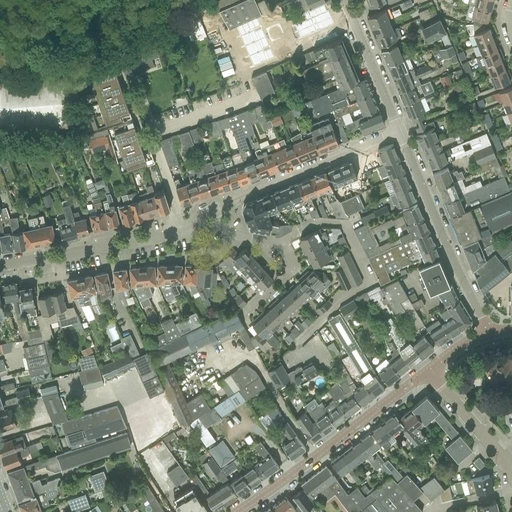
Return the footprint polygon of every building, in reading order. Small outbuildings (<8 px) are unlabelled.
[(221,0),(215,3),(216,5),(219,11),(244,1),(243,0),(221,0)] [(244,0),(244,1),(219,11),(229,29),(260,15),(256,4),(253,0),(244,0)] [(325,2),(323,0),(298,0),(302,6),(297,8),(299,13),(325,2)] [(409,0),(408,0),(401,3),(402,8),(412,4),(409,0)] [(467,0),(466,4),(474,7),(490,11),(493,0),(492,0),(467,0)] [(256,4),(260,15),(268,12),(263,1),(256,4)] [(304,22),(296,25),(301,38),(299,39),(304,51),(339,37),(327,6),(301,16),(304,22)] [(472,24),(484,28),(485,22),(487,22),(490,11),(474,7),(470,17),(474,18),(472,24)] [(418,13),(420,18),(429,14),(427,9),(418,13)] [(369,16),(366,18),(367,20),(371,28),(388,20),(384,10),(369,16)] [(187,17),(190,23),(198,19),(196,13),(187,17)] [(429,14),(420,18),(422,23),(431,19),(429,14)] [(259,16),(239,24),(255,65),(276,57),(259,16)] [(198,19),(190,23),(191,25),(191,26),(194,34),(197,40),(206,37),(198,19)] [(439,19),(421,27),(427,41),(445,32),(439,19)] [(371,28),(375,37),(392,30),(388,20),(371,28)] [(473,35),(477,45),(492,39),(488,28),(484,30),(484,28),(472,24),(474,34),(473,35)] [(392,30),(375,37),(379,47),(396,39),(401,37),(397,28),(392,30)] [(312,51),(304,54),(307,61),(312,59),(311,58),(315,56),(315,57),(325,53),(328,59),(346,52),(340,39),(331,43),(312,51)] [(477,45),(481,56),(496,50),(492,39),(477,45)] [(152,40),(118,53),(126,77),(145,70),(145,69),(152,66),(150,59),(158,56),(152,40)] [(381,51),(387,66),(402,60),(395,45),(381,51)] [(451,46),(439,49),(443,59),(455,55),(451,46)] [(481,56),(475,58),(479,69),(485,66),(486,66),(501,60),(499,57),(501,57),(501,54),(499,49),(496,50),(481,56)] [(462,51),(457,53),(460,61),(465,58),(462,51)] [(306,81),(322,74),(350,62),(346,52),(328,59),(301,71),(306,81)] [(387,66),(391,77),(413,68),(408,58),(402,60),(387,66)] [(117,60),(86,70),(105,126),(131,118),(131,117),(130,117),(123,97),(123,96),(114,99),(113,97),(123,94),(122,94),(116,74),(119,73),(121,73),(121,72),(117,60)] [(486,66),(490,77),(505,71),(501,60),(486,66)] [(334,74),(336,79),(354,71),(350,62),(322,74),(324,79),(334,74)] [(413,68),(391,77),(398,92),(399,94),(420,85),(420,83),(419,82),(417,78),(438,69),(435,62),(414,71),(413,68)] [(466,62),(461,64),(465,74),(470,72),(466,62)] [(279,65),(273,67),(276,76),(282,73),(279,65)] [(505,71),(490,77),(494,88),(509,82),(508,78),(509,78),(510,75),(508,70),(505,71)] [(354,71),(336,79),(340,88),(358,80),(354,71)] [(251,78),(260,100),(273,94),(264,72),(251,78)] [(470,72),(465,74),(468,81),(473,79),(470,72)] [(462,73),(455,75),(458,81),(464,79),(462,73)] [(0,130),(65,125),(60,76),(0,81),(0,130)] [(65,77),(67,105),(78,104),(75,76),(65,77)] [(316,116),(345,104),(371,93),(365,79),(359,82),(358,80),(340,88),(309,100),(316,116)] [(420,85),(399,94),(403,104),(418,98),(419,98),(418,94),(422,92),(424,95),(431,92),(433,91),(429,81),(428,81),(420,85)] [(471,88),(474,96),(479,94),(476,86),(471,88)] [(511,86),(498,92),(502,103),(511,98),(511,86)] [(431,92),(424,95),(426,102),(434,99),(431,92)] [(345,104),(333,109),(340,127),(345,124),(346,124),(342,116),(345,115),(349,113),(360,108),(363,115),(368,112),(378,109),(371,93),(345,104)] [(418,98),(403,104),(409,118),(411,117),(413,123),(424,118),(422,113),(424,112),(418,98)] [(511,98),(502,103),(506,113),(511,110),(511,98)] [(482,99),(476,101),(479,109),(485,107),(482,99)] [(260,106),(255,108),(259,120),(261,123),(266,121),(260,106)] [(290,111),(293,118),(303,114),(300,107),(290,111)] [(255,108),(245,112),(249,124),(259,120),(255,108)] [(378,110),(346,124),(345,124),(348,132),(360,127),(363,134),(383,126),(384,124),(378,110)] [(280,114),(283,122),(293,118),(290,111),(280,114)] [(245,112),(227,119),(240,152),(251,181),(260,177),(253,160),(244,137),(253,134),(249,124),(245,112)] [(481,115),(484,122),(490,120),(487,113),(481,115)] [(345,115),(342,116),(346,124),(352,121),(350,118),(347,119),(345,115)] [(226,117),(217,121),(220,130),(229,126),(226,117)] [(327,118),(318,122),(329,148),(338,144),(335,135),(331,128),(327,118)] [(132,120),(112,127),(127,171),(153,162),(149,150),(143,153),(132,120)] [(490,120),(484,122),(487,130),(493,127),(490,120)] [(213,138),(222,134),(217,121),(208,124),(213,138)] [(416,134),(421,147),(438,140),(433,128),(435,127),(432,121),(415,128),(417,134),(416,134)] [(270,122),(260,126),(263,133),(273,129),(270,122)] [(318,122),(308,126),(311,132),(312,135),(319,152),(329,148),(318,122)] [(457,125),(447,129),(449,135),(459,131),(457,125)] [(198,128),(188,131),(192,143),(202,140),(198,128)] [(305,130),(300,132),(300,133),(309,155),(312,154),(312,155),(319,152),(312,135),(311,132),(306,134),(305,130)] [(187,131),(178,134),(183,146),(183,148),(192,144),(192,143),(188,131),(187,131)] [(300,133),(291,138),(293,143),(292,144),(299,161),(300,160),(307,157),(306,156),(309,155),(300,133)] [(348,142),(344,133),(340,135),(343,144),(348,142)] [(442,150),(425,157),(430,169),(459,157),(490,144),(486,133),(464,142),(458,145),(443,151),(443,150),(442,151),(442,150)] [(178,134),(168,137),(173,150),(183,146),(178,134)] [(490,136),(492,142),(498,140),(496,134),(490,136)] [(109,135),(88,141),(92,154),(107,149),(108,153),(114,152),(109,135)] [(421,147),(425,157),(442,150),(442,151),(443,150),(441,146),(454,141),(452,136),(438,141),(438,140),(421,147)] [(173,150),(168,137),(159,140),(169,167),(178,164),(173,150)] [(82,141),(74,144),(77,152),(88,147),(85,140),(85,139),(82,141)] [(291,164),(298,161),(299,161),(292,144),(291,144),(286,146),(283,139),(278,141),(288,164),(290,163),(291,164)] [(498,140),(492,142),(496,151),(502,149),(498,140)] [(277,150),(272,152),(279,169),(286,166),(285,165),(288,164),(278,141),(274,143),(277,150)] [(264,146),(259,148),(259,149),(269,172),(271,171),(272,172),(279,169),(272,152),(269,144),(264,146)] [(392,144),(372,152),(378,167),(398,158),(392,144)] [(498,164),(490,145),(472,153),(477,165),(480,171),(498,164)] [(257,158),(253,160),(260,177),(267,174),(266,173),(269,172),(259,149),(259,148),(254,150),(257,158)] [(240,152),(231,155),(240,183),(243,182),(243,183),(251,181),(240,152)] [(231,155),(220,159),(222,163),(231,188),(238,185),(237,184),(240,183),(231,155)] [(388,175),(389,179),(404,172),(398,158),(378,167),(377,167),(381,178),(388,175)] [(211,162),(201,166),(202,168),(202,170),(211,194),(218,192),(218,191),(220,190),(212,166),(211,162)] [(350,162),(339,166),(345,182),(357,177),(350,162)] [(217,164),(212,166),(220,190),(223,189),(224,190),(231,188),(222,163),(217,164)] [(339,166),(328,171),(334,186),(345,182),(339,166)] [(441,170),(432,174),(438,188),(461,179),(464,178),(461,172),(457,173),(456,171),(450,173),(448,168),(441,170)] [(197,171),(193,173),(201,196),(204,195),(204,197),(211,194),(202,170),(197,171)] [(325,172),(311,177),(318,193),(324,190),(328,200),(336,218),(348,219),(347,215),(344,213),(340,202),(336,198),(328,179),(325,172)] [(389,179),(395,193),(410,186),(404,172),(389,179)] [(190,182),(185,184),(192,201),(199,199),(198,197),(201,196),(193,173),(192,173),(188,175),(189,178),(190,182)] [(481,185),(443,201),(449,215),(458,211),(468,207),(509,190),(507,185),(503,176),(481,185)] [(311,177),(297,183),(307,209),(311,217),(319,217),(310,196),(318,193),(311,177)] [(192,201),(185,184),(180,186),(177,178),(173,180),(182,205),(192,201)] [(438,188),(443,201),(481,185),(479,180),(468,185),(464,187),(461,179),(438,188)] [(94,231),(107,228),(99,197),(93,183),(87,185),(92,198),(96,214),(90,215),(94,231)] [(297,183),(285,188),(292,203),(295,209),(300,207),(302,211),(307,209),(297,183)] [(147,192),(136,195),(139,203),(143,217),(160,212),(170,209),(164,191),(154,195),(151,185),(145,187),(147,192)] [(396,193),(390,196),(393,205),(395,204),(397,209),(401,207),(407,205),(416,201),(410,186),(395,193),(396,193)] [(285,188),(272,193),(278,209),(285,206),(286,209),(292,206),(291,204),(292,203),(285,188)] [(135,192),(127,195),(134,220),(143,217),(139,203),(136,195),(135,192)] [(470,208),(470,209),(459,213),(450,217),(461,244),(480,236),(482,235),(482,236),(498,230),(498,229),(511,222),(511,197),(511,196),(510,192),(470,208)] [(107,200),(103,201),(109,227),(119,225),(115,209),(114,209),(112,198),(110,193),(109,193),(105,194),(107,200)] [(272,193),(262,198),(268,213),(273,211),(275,217),(281,215),(278,209),(272,193)] [(49,194),(41,198),(43,203),(51,200),(49,194)] [(134,220),(127,195),(126,194),(121,195),(124,204),(118,206),(123,224),(134,220)] [(363,207),(357,194),(340,202),(344,213),(347,215),(356,211),(363,207)] [(268,213),(262,198),(245,204),(242,210),(250,230),(275,234),(274,237),(277,237),(278,237),(279,237),(291,230),(291,224),(280,224),(271,223),(271,221),(268,213)] [(408,231),(398,235),(400,239),(401,242),(428,230),(423,217),(417,204),(402,210),(408,223),(405,224),(408,231)] [(66,218),(57,221),(63,243),(79,239),(78,235),(71,213),(69,205),(62,207),(66,218)] [(386,207),(360,218),(363,225),(364,225),(389,214),(386,207)] [(1,211),(0,210),(0,251),(0,252),(12,249),(10,234),(3,235),(1,225),(1,223),(4,222),(5,224),(10,223),(9,219),(6,208),(0,209),(1,211)] [(77,211),(71,213),(78,235),(89,233),(85,218),(79,219),(77,211)] [(42,216),(36,217),(43,244),(54,241),(51,225),(45,226),(42,216)] [(27,230),(24,231),(27,247),(43,244),(36,217),(27,219),(29,230),(27,230)] [(16,218),(9,219),(10,223),(14,249),(27,247),(24,231),(19,232),(16,218)] [(397,223),(395,219),(378,226),(380,230),(397,223)] [(378,253),(371,239),(364,225),(363,225),(353,230),(367,258),(378,253)] [(299,244),(302,250),(321,241),(318,235),(321,234),(319,230),(300,239),(301,242),(299,244)] [(378,253),(367,258),(380,285),(390,281),(387,273),(397,269),(394,261),(397,260),(434,244),(428,230),(401,242),(399,243),(391,247),(378,253)] [(462,246),(472,270),(499,249),(502,247),(497,240),(500,238),(497,231),(462,246)] [(499,249),(472,270),(482,293),(490,287),(511,270),(511,269),(511,239),(502,247),(499,249)] [(306,258),(306,259),(328,249),(326,245),(323,246),(321,241),(302,250),(305,256),(307,254),(309,257),(306,258)] [(434,244),(397,260),(400,268),(423,258),(425,264),(440,258),(434,244)] [(224,259),(221,262),(232,274),(238,269),(254,255),(249,250),(247,252),(245,249),(238,255),(234,250),(225,258),(225,259),(224,259)] [(328,249),(306,259),(309,265),(312,264),(313,267),(332,258),(330,254),(328,256),(325,250),(328,249)] [(337,257),(339,262),(350,257),(347,252),(337,257)] [(240,275),(243,278),(259,264),(256,261),(258,260),(254,255),(238,269),(243,273),(240,275)] [(339,262),(335,264),(338,270),(342,268),(341,267),(352,262),(350,257),(339,262)] [(425,264),(418,267),(418,268),(421,273),(421,274),(422,278),(419,279),(421,284),(424,282),(426,286),(429,294),(436,291),(451,285),(450,283),(443,266),(443,264),(440,259),(440,258),(425,264)] [(352,262),(341,267),(342,268),(344,272),(355,267),(352,262)] [(248,279),(252,284),(267,270),(263,265),(261,267),(259,264),(243,278),(246,281),(248,279)] [(165,297),(173,293),(170,286),(169,265),(157,266),(158,283),(165,297)] [(181,265),(169,265),(170,286),(173,293),(174,295),(178,293),(179,293),(176,287),(176,282),(181,282),(181,275),(181,265)] [(192,294),(198,291),(195,286),(197,266),(185,265),(183,282),(189,283),(189,287),(192,294)] [(153,266),(141,267),(143,288),(148,297),(153,295),(149,288),(149,283),(155,283),(154,276),(153,266)] [(197,266),(195,286),(198,291),(200,295),(202,299),(202,300),(205,305),(210,303),(207,297),(203,290),(204,283),(210,284),(215,285),(216,273),(211,273),(211,267),(197,266)] [(141,267),(130,268),(131,278),(131,285),(139,301),(148,297),(143,288),(141,267)] [(355,267),(344,272),(346,277),(357,272),(355,267)] [(344,272),(342,268),(338,270),(335,271),(344,290),(351,287),(349,282),(346,277),(344,272)] [(125,269),(113,271),(114,281),(117,299),(121,299),(125,306),(128,304),(125,298),(126,298),(129,295),(127,287),(128,287),(126,279),(125,269)] [(267,270),(252,284),(256,288),(254,290),(257,293),(273,279),(270,276),(272,275),(267,270)] [(308,271),(303,275),(317,290),(321,286),(324,289),(331,282),(323,273),(319,277),(313,270),(310,273),(308,271)] [(106,272),(95,275),(97,284),(100,302),(112,300),(112,299),(112,298),(110,288),(108,282),(106,272)] [(357,272),(346,277),(349,282),(360,277),(357,272)] [(91,275),(79,278),(85,305),(98,302),(96,291),(94,291),(91,275)] [(300,282),(298,284),(312,300),(314,297),(316,299),(321,294),(317,290),(303,275),(298,280),(300,282)] [(360,277),(349,282),(351,287),(362,282),(360,277)] [(85,305),(79,278),(67,280),(71,297),(77,295),(79,306),(85,305)] [(380,288),(384,295),(396,316),(404,311),(399,302),(407,297),(397,280),(380,288)] [(1,285),(2,292),(3,301),(13,299),(15,313),(20,312),(16,283),(1,285)] [(293,285),(288,289),(302,304),(306,300),(308,302),(312,300),(298,284),(295,287),(293,285)] [(436,291),(448,309),(459,301),(457,298),(451,285),(436,291)] [(371,301),(384,295),(380,288),(379,286),(366,292),(371,301)] [(21,302),(19,303),(20,312),(21,314),(29,313),(30,315),(36,314),(33,297),(31,287),(19,289),(21,299),(21,302)] [(285,295),(282,298),(297,313),(299,311),(297,309),(302,304),(288,289),(283,293),(285,295)] [(61,292),(49,295),(55,312),(59,321),(70,318),(72,324),(77,330),(79,330),(81,333),(83,331),(79,322),(72,306),(68,308),(68,307),(66,308),(64,301),(61,292)] [(359,307),(371,301),(366,292),(354,298),(359,307)] [(413,293),(408,296),(411,303),(417,300),(413,293)] [(55,312),(49,295),(37,299),(42,314),(36,316),(43,340),(49,338),(53,337),(49,324),(59,321),(55,312)] [(234,300),(241,308),(246,303),(239,295),(234,300)] [(423,325),(415,310),(411,303),(407,297),(399,302),(404,311),(417,328),(423,325)] [(278,298),(273,303),(287,318),(291,314),(293,316),(297,313),(282,298),(280,300),(278,298)] [(339,307),(346,319),(353,314),(351,311),(357,307),(359,311),(360,310),(353,299),(339,307)] [(411,303),(415,310),(424,305),(421,299),(417,300),(411,303)] [(319,308),(323,312),(332,304),(328,300),(319,308)] [(440,314),(446,322),(454,335),(471,324),(471,319),(460,301),(459,301),(448,309),(440,314)] [(270,309),(267,312),(281,327),(284,325),(282,322),(287,318),(273,303),(268,307),(270,309)] [(85,305),(81,306),(88,321),(94,318),(88,304),(85,305)] [(372,322),(365,308),(362,310),(369,324),(372,322)] [(243,326),(242,323),(235,310),(221,317),(229,333),(237,330),(243,326)] [(20,312),(15,313),(16,319),(21,340),(29,339),(27,331),(27,332),(24,319),(21,319),(20,312)] [(263,312),(258,317),(272,332),(276,328),(278,330),(281,327),(267,312),(265,314),(263,312)] [(356,376),(363,384),(373,398),(384,389),(375,376),(376,374),(339,312),(327,319),(359,373),(356,376)] [(221,317),(209,323),(216,339),(218,343),(230,337),(229,333),(221,317)] [(255,323),(252,326),(258,332),(254,336),(262,345),(266,341),(270,345),(274,346),(275,346),(281,341),(280,340),(279,339),(272,332),(258,317),(253,321),(255,323)] [(172,318),(161,324),(165,332),(169,341),(180,336),(178,332),(172,318)] [(390,318),(383,322),(393,339),(398,346),(400,355),(411,367),(414,364),(422,357),(412,345),(409,342),(410,342),(409,340),(404,342),(390,318)] [(185,320),(177,324),(181,331),(178,332),(180,336),(184,335),(190,332),(185,320)] [(438,320),(434,322),(446,340),(454,335),(446,322),(441,325),(438,320)] [(303,321),(296,328),(300,333),(308,326),(303,321)] [(434,322),(426,327),(427,330),(428,331),(437,345),(446,340),(434,322)] [(191,351),(216,339),(209,323),(190,332),(184,335),(191,351)] [(243,326),(237,330),(248,351),(254,348),(243,326)] [(115,327),(107,330),(110,338),(118,335),(115,327)] [(291,332),(288,334),(293,340),(300,333),(296,328),(295,327),(290,331),(291,332)] [(318,333),(332,358),(338,354),(332,343),(334,342),(326,328),(318,333)] [(27,331),(29,339),(40,337),(39,329),(27,331)] [(165,332),(154,337),(158,347),(169,341),(165,332)] [(135,365),(149,396),(164,389),(147,352),(139,356),(129,334),(122,337),(127,348),(135,365)] [(155,369),(168,362),(191,351),(184,335),(180,336),(169,341),(158,347),(147,352),(155,369)] [(410,342),(409,342),(412,345),(422,357),(433,349),(423,336),(416,341),(411,335),(408,337),(409,340),(410,342)] [(30,346),(23,347),(25,358),(45,353),(42,340),(42,336),(40,337),(29,339),(30,346)] [(122,343),(111,348),(114,354),(127,348),(122,337),(120,339),(122,343)] [(43,340),(42,340),(45,353),(48,365),(55,363),(49,338),(43,340)] [(393,339),(388,343),(392,351),(393,351),(390,354),(393,357),(392,358),(393,360),(389,364),(400,376),(411,367),(400,355),(398,346),(393,339)] [(2,344),(1,345),(3,353),(11,351),(12,342),(4,344),(2,344)] [(90,347),(84,349),(86,355),(93,352),(90,347)] [(368,347),(365,349),(369,357),(373,355),(368,347)] [(45,353),(25,358),(28,370),(48,365),(45,353)] [(93,355),(78,358),(82,371),(97,367),(93,355)] [(128,355),(114,362),(115,364),(119,372),(133,366),(129,358),(128,355)] [(358,374),(347,355),(340,360),(351,378),(358,374)] [(509,380),(511,378),(511,364),(509,358),(485,367),(493,386),(503,382),(504,384),(510,382),(509,380)] [(114,362),(100,368),(105,378),(119,372),(115,364),(114,362)] [(186,402),(168,362),(155,369),(181,427),(185,425),(187,424),(189,422),(194,419),(186,402)] [(267,373),(275,386),(290,378),(287,374),(280,362),(274,366),(275,368),(267,373)] [(308,381),(318,374),(312,363),(301,370),(308,381)] [(258,376),(255,372),(245,364),(230,374),(240,389),(258,376)] [(389,364),(378,373),(382,378),(388,386),(400,376),(389,364)] [(97,367),(84,370),(87,382),(101,379),(98,366),(97,367)] [(300,367),(287,374),(290,378),(298,394),(301,392),(298,386),(308,381),(301,370),(300,367)] [(344,370),(341,373),(349,386),(352,384),(344,370)] [(230,374),(223,379),(233,393),(238,390),(240,389),(230,374)] [(265,387),(259,377),(258,376),(240,389),(238,390),(245,400),(265,387)] [(335,385),(327,391),(338,405),(347,417),(360,407),(354,398),(351,395),(353,394),(352,393),(348,386),(344,378),(337,384),(335,385)] [(223,379),(219,381),(219,383),(228,397),(233,393),(223,379)] [(101,380),(82,385),(84,390),(103,386),(101,380)] [(0,389),(3,388),(4,391),(14,388),(13,383),(0,386),(0,389)] [(219,383),(201,395),(210,409),(228,397),(219,383)] [(373,398),(363,384),(356,389),(352,384),(349,386),(348,386),(352,393),(353,394),(362,406),(373,398)] [(27,389),(15,393),(16,397),(17,401),(17,402),(30,399),(27,389)] [(194,419),(187,424),(188,424),(190,427),(192,426),(207,446),(215,441),(205,427),(212,422),(214,424),(222,419),(220,417),(245,400),(238,390),(233,393),(228,397),(210,409),(194,419)] [(57,392),(41,396),(49,417),(65,413),(57,392)] [(0,393),(0,407),(17,402),(17,401),(16,397),(2,401),(0,393)] [(201,395),(200,393),(186,402),(194,419),(198,417),(210,409),(201,395)] [(410,408),(423,422),(424,422),(431,416),(452,440),(444,447),(457,462),(464,456),(472,449),(441,412),(432,403),(426,395),(411,408),(411,407),(410,408)] [(321,403),(309,412),(316,422),(315,422),(324,434),(335,426),(326,414),(322,408),(324,406),(321,403)] [(338,405),(326,414),(335,426),(347,417),(338,405)] [(95,412),(61,422),(68,445),(70,445),(71,450),(96,442),(94,437),(125,427),(119,412),(116,406),(95,412)] [(276,408),(269,413),(273,420),(279,428),(279,427),(289,440),(281,446),(285,450),(291,458),(292,458),(303,449),(304,449),(305,448),(303,446),(281,415),(276,408)] [(405,412),(400,417),(407,425),(412,431),(420,439),(424,435),(419,429),(420,429),(418,427),(419,426),(423,422),(410,408),(406,412),(405,412)] [(5,412),(5,410),(0,411),(1,414),(0,414),(0,431),(16,425),(11,410),(5,412)] [(304,413),(295,420),(309,441),(311,443),(324,434),(315,422),(312,425),(304,413)] [(394,413),(382,423),(392,435),(404,426),(398,418),(394,413)] [(382,423),(370,431),(381,446),(385,450),(390,445),(386,440),(392,435),(382,423)] [(181,427),(176,431),(179,435),(185,430),(190,427),(188,424),(187,424),(185,425),(181,427)] [(408,427),(402,432),(414,445),(420,440),(408,427)] [(360,439),(381,465),(384,463),(375,450),(381,446),(370,431),(360,439)] [(16,468),(6,472),(12,486),(28,481),(23,470),(31,467),(32,471),(45,467),(46,469),(54,472),(61,470),(130,447),(125,432),(96,442),(71,450),(56,455),(22,466),(16,468)] [(174,432),(166,437),(169,441),(176,436),(174,432)] [(6,441),(0,443),(0,454),(1,457),(26,447),(22,435),(11,439),(6,441)] [(362,460),(366,457),(376,469),(380,466),(381,465),(360,439),(350,447),(361,460),(362,460)] [(207,451),(220,468),(233,459),(220,441),(207,451)] [(260,442),(253,447),(264,458),(262,459),(257,463),(266,476),(279,467),(269,454),(260,442)] [(26,447),(1,457),(5,469),(20,463),(18,457),(37,450),(34,444),(26,447)] [(350,447),(341,454),(361,481),(364,478),(355,466),(362,460),(361,460),(350,447)] [(204,453),(197,458),(201,464),(210,477),(215,473),(216,475),(220,481),(221,480),(224,485),(228,482),(229,482),(224,475),(221,471),(220,470),(211,457),(208,458),(204,453)] [(341,454),(330,462),(331,463),(341,476),(347,471),(357,484),(361,481),(341,454)] [(484,464),(478,457),(473,462),(479,469),(484,464)] [(237,458),(232,461),(235,466),(240,463),(237,458)] [(381,465),(380,466),(390,476),(396,482),(402,477),(387,460),(384,463),(381,465)] [(232,461),(220,470),(221,471),(224,475),(236,467),(235,466),(232,461)] [(253,466),(241,474),(251,487),(266,476),(257,463),(253,466)] [(179,465),(167,473),(176,486),(188,477),(179,465)] [(348,511),(368,511),(369,511),(387,511),(369,490),(365,493),(367,494),(354,504),(335,479),(325,466),(313,475),(323,488),(330,497),(334,494),(348,511)] [(89,476),(95,491),(108,486),(102,471),(89,476)] [(251,487),(241,474),(230,482),(239,495),(251,487)] [(396,482),(412,500),(422,491),(419,487),(406,474),(402,477),(396,482)] [(194,486),(204,499),(206,498),(214,511),(225,505),(215,491),(209,494),(196,476),(191,475),(188,477),(191,483),(194,486)] [(324,501),(330,497),(323,488),(313,475),(301,485),(315,504),(322,499),(324,501)] [(466,481),(469,494),(492,489),(489,475),(466,481)] [(419,511),(421,511),(412,500),(396,482),(390,476),(373,489),(372,487),(369,490),(387,511),(419,511)] [(439,493),(443,490),(433,477),(419,487),(422,491),(430,500),(439,493)] [(28,481),(12,486),(17,501),(30,497),(49,490),(56,487),(57,487),(62,485),(59,478),(47,482),(48,483),(41,486),(39,480),(28,483),(28,481)] [(155,511),(163,511),(143,480),(137,484),(155,511)] [(225,505),(237,497),(228,482),(224,485),(215,491),(225,505)] [(193,511),(212,511),(204,499),(194,486),(182,494),(193,511)] [(30,498),(18,503),(21,511),(34,511),(40,510),(39,508),(48,505),(46,499),(48,499),(55,496),(57,491),(56,487),(49,490),(30,497),(30,498)] [(449,487),(439,493),(441,501),(451,499),(449,487)] [(140,489),(128,496),(131,501),(143,494),(140,489)] [(298,505),(303,511),(312,511),(316,509),(301,489),(292,497),(298,505)] [(83,495),(68,501),(71,511),(85,507),(87,507),(89,506),(85,494),(83,495)] [(176,502),(173,503),(179,511),(193,511),(182,494),(174,499),(176,502)] [(119,496),(114,499),(119,506),(123,503),(119,496)] [(285,497),(273,506),(277,511),(303,511),(298,505),(294,508),(291,505),(286,497),(285,497)] [(105,501),(99,505),(103,511),(106,511),(110,510),(105,501)] [(476,507),(477,511),(497,511),(495,502),(476,507)]
